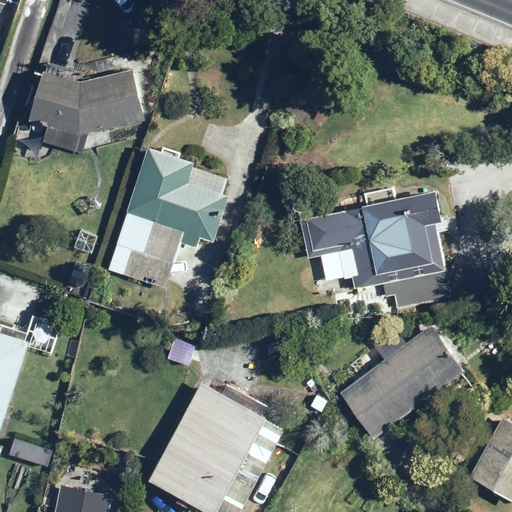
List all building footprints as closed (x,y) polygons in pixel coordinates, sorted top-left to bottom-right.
[(174,33),(181,0),(134,0),(130,21),(116,18),(110,47),(143,54),(149,28),(174,33)] [(38,64),(22,114),(44,122),(38,138),(78,151),(114,143),(109,123),(137,116),(125,64),(74,75),(38,64)] [(216,188),(221,170),(187,160),(188,155),(144,141),(106,265),(163,283),(177,239),(194,244),(197,233),(209,237),(223,190),(216,188)] [(358,204),(298,218),(307,255),(337,248),(343,274),(354,272),(357,284),(440,265),(428,217),(435,215),(427,183),(357,200),(358,204)] [(423,275),(382,284),(388,307),(428,298),(423,275)] [(455,366),(458,364),(426,321),(402,339),(397,332),(375,348),(382,357),(337,390),(369,432),(424,391),(436,406),(468,383),(455,366)] [(0,330),(0,411),(24,338),(0,330)] [(277,342),(256,349),(260,362),(281,355),(277,342)] [(257,414),(258,412),(233,398),(238,389),(224,381),(219,390),(197,378),(144,473),(205,507),(207,504),(221,511),(228,511),(277,425),(257,414)] [(511,421),(499,414),(467,471),(511,496),(511,421)] [(106,511),(108,502),(65,494),(61,511),(106,511)]
